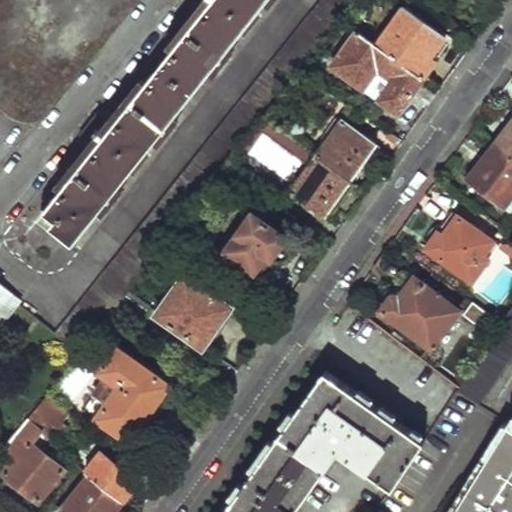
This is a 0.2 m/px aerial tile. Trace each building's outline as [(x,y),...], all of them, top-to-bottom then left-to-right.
[(318,0),(55,330),(80,350),(116,309),(130,292),(159,254),(170,239),(304,69),(356,0),(318,0)] [(211,0),(201,0),(169,41),(175,46),(209,3),(211,0)] [(211,0),(209,3),(242,30),(252,17),(234,2),(235,0),(211,0)] [(235,0),(234,2),(252,17),(259,9),(265,0),(235,0)] [(149,77),(115,120),(130,132),(121,143),(139,158),(147,149),(156,138),(177,111),(212,68),(233,41),(242,30),(209,3),(175,46),(149,77)] [(405,4),(377,43),(423,76),(436,58),(430,54),(445,33),(405,4)] [(265,14),(259,9),(252,17),(242,30),(248,35),(265,14)] [(377,43),(357,30),(334,64),(398,111),(423,76),(377,43)] [(239,46),(233,41),(212,68),(218,73),(239,46)] [(115,120),(149,77),(144,73),(109,115),(91,138),(57,181),(63,186),(97,143),(115,120)] [(109,115),(99,107),(81,130),(91,138),(109,115)] [(511,123),(511,110),(499,128),(506,133),(511,123)] [(183,116),(177,111),(156,138),(162,143),(183,116)] [(344,117),(317,154),(351,178),(378,141),(344,117)] [(130,132),(115,120),(97,143),(131,170),(139,158),(121,143),(130,132)] [(511,123),(506,133),(497,144),(511,154),(511,123)] [(384,146),(378,141),(351,178),(358,182),(384,146)] [(63,186),(46,207),(55,215),(50,221),(74,240),(100,208),(122,181),(131,170),(97,143),(63,186)] [(511,154),(497,144),(489,154),(470,179),(506,206),(511,197),(511,154)] [(153,154),(147,149),(139,158),(131,170),(137,174),(153,154)] [(470,179),(489,154),(483,149),(464,174),(470,179)] [(351,178),(317,154),(291,190),(325,214),(351,178)] [(332,219),(358,182),(351,178),(325,214),(332,219)] [(128,186),(122,181),(100,208),(106,213),(128,186)] [(494,240),(452,210),(427,246),(474,279),(489,258),(485,255),(494,240)] [(288,238),(253,212),(226,249),(259,274),(272,258),(281,259),(284,258),(288,255),(291,251),(292,245),(288,238)] [(190,253),(170,239),(159,254),(179,267),(190,253)] [(234,305),(187,271),(157,312),(204,346),(229,311),(234,305)] [(461,310),(409,272),(382,308),(432,347),(461,310)] [(19,296),(0,280),(0,324),(19,301),(18,299),(19,296)] [(149,306),(130,292),(116,309),(137,323),(149,306)] [(511,306),(487,344),(508,359),(511,352),(511,306)] [(234,316),(229,311),(204,346),(209,350),(234,316)] [(508,359),(487,344),(458,386),(457,389),(479,403),(508,359)] [(169,384),(115,345),(99,368),(120,385),(98,417),(129,439),(144,419),(154,404),(169,384)] [(424,439),(324,369),(224,511),(292,511),(338,448),(392,486),(424,439)] [(72,409),(46,389),(32,406),(57,427),(72,409)] [(160,409),(154,404),(144,419),(150,424),(160,409)] [(57,427),(32,406),(0,446),(0,453),(11,463),(3,472),(39,501),(63,469),(29,443),(39,431),(48,439),(57,427)] [(508,422),(504,419),(447,511),(455,511),(510,423),(508,422)] [(511,423),(510,423),(455,511),(511,511),(509,511),(511,505),(511,423)] [(100,451),(85,471),(89,475),(122,501),(138,481),(100,451)] [(113,511),(122,501),(89,475),(59,511),(113,511)]
